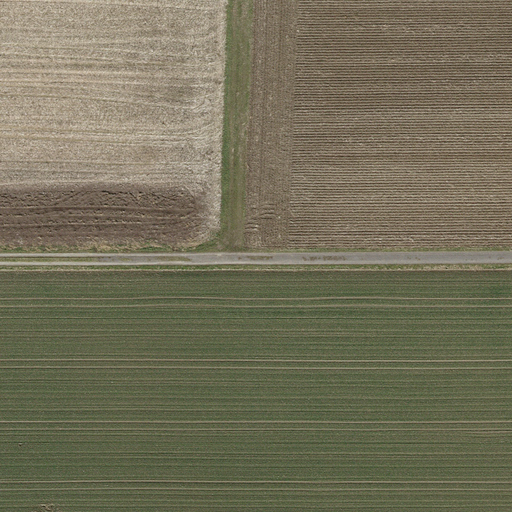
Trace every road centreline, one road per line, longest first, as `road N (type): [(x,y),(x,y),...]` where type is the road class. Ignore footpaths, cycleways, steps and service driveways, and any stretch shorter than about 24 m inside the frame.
road 1 (track): [(0,255),(511,254)]
road 2 (track): [(235,254),(244,0)]
